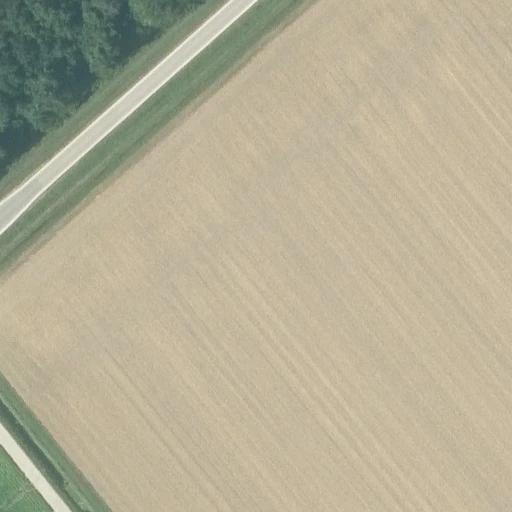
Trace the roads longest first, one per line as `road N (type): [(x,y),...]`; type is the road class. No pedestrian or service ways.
road 1 (unclassified): [(0,219),(244,0)]
road 2 (track): [(0,413),(75,511)]
